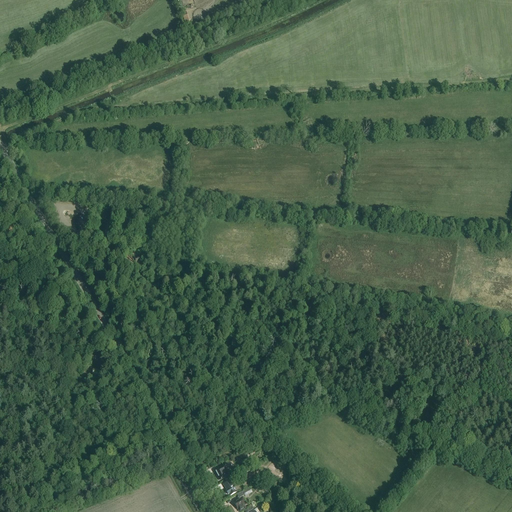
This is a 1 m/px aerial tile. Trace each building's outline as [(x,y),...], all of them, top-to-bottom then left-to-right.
[(239,462),(248,458),(246,454),(237,458),(239,462)] [(270,454),(263,462),(269,467),(275,459),(270,454)] [(255,471),(251,465),(242,471),(247,480),(257,474),(255,471)] [(226,472),(223,467),(221,468),(220,468),(216,470),(217,471),(216,472),(218,477),(217,477),(220,481),(228,476),(232,474),(230,470),(226,472)] [(230,496),(237,492),(234,486),(233,487),(230,483),(231,483),(230,481),(223,485),(227,491),(226,491),(228,495),(229,495),(230,496)] [(252,492),(250,488),(242,492),(245,496),(252,492)] [(245,505),(243,502),(245,501),(244,498),(241,500),(241,499),(238,501),(238,502),(234,504),(235,507),(236,509),(237,509),(237,510),(238,509),(239,511),(240,511),(246,509),(244,506),(245,505)]
